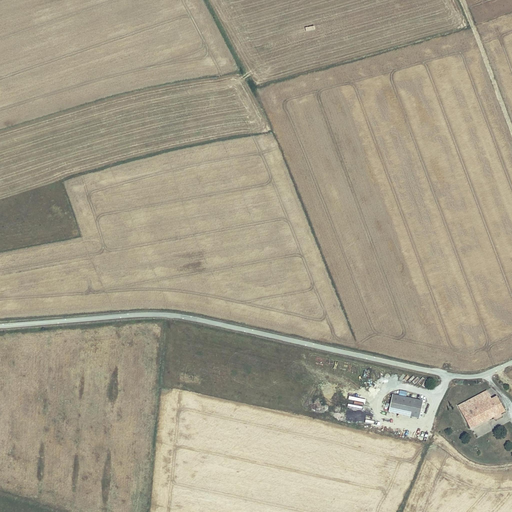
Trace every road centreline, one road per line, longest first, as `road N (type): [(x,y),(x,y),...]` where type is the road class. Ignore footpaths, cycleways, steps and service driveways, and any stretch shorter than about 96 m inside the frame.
road 1 (unclassified): [(511,362),(485,374),(445,374),(164,315),(0,325)]
road 2 (track): [(511,132),(461,0)]
